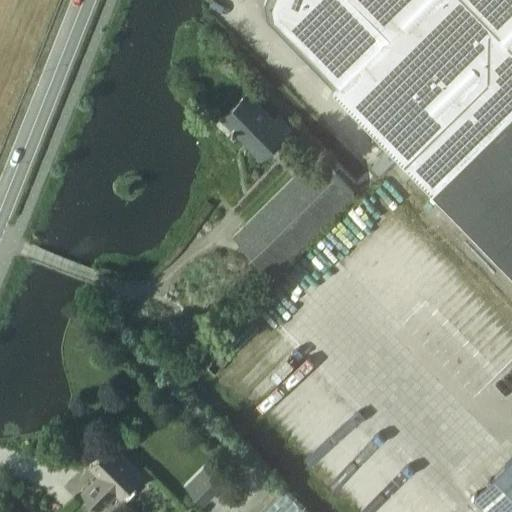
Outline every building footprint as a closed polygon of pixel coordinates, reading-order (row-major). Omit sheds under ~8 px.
[(489,244),(511,221),(511,0),(265,0),(265,2),(268,17),(335,86),(420,173),(489,244)] [(274,116),(248,91),(222,117),(263,157),(268,152),(270,154),(284,139),(283,138),(294,128),(278,112),(274,116)] [(272,273),(335,212),(355,193),(316,153),(233,236),(272,273)] [(511,221),(489,244),(511,268),(511,221)] [(120,496),(142,475),(112,445),(90,466),(100,476),(84,492),(100,509),(117,493),(120,496)] [(511,511),(511,457),(475,493),(493,511),(511,511)] [(205,465),(185,485),(204,504),(224,483),(205,465)] [(308,511),(285,489),(262,511),(308,511)]
